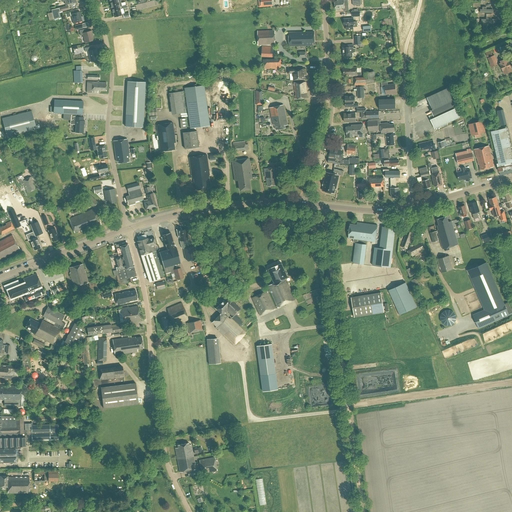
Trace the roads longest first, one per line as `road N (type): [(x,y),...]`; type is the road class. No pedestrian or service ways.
road 1 (residential): [(189,511),(165,458),(144,289),(127,229)]
road 2 (residential): [(127,229),(107,138),(112,75),(95,0)]
road 3 (residential): [(412,206),(403,49),(421,0)]
road 4 (residential): [(323,0),(331,108),(302,204)]
road 5 (unclassified): [(347,409),(323,206)]
road 6 (tertiary): [(127,229),(235,204),(302,204)]
road 7 (track): [(346,405),(511,381)]
road 8 (tertiary): [(0,278),(127,229)]
